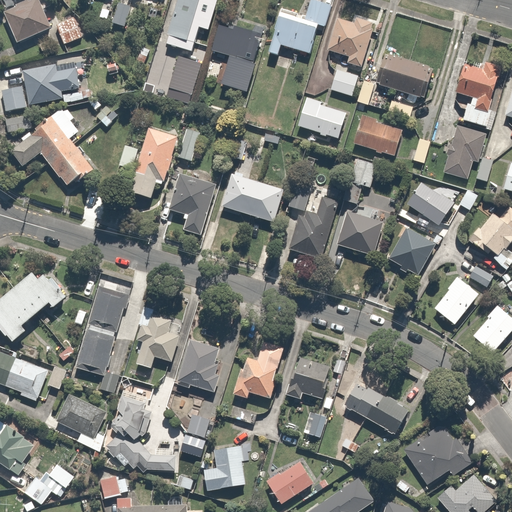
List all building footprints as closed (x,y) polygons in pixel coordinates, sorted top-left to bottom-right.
[(52,28),(39,0),(28,0),(1,13),(15,44),(52,28)] [(201,0),(177,0),(169,33),(191,39),(201,0)] [(319,0),(310,0),(305,19),(281,12),(268,54),(278,56),(281,45),(309,53),(318,23),(326,25),(332,3),(319,0)] [(131,8),(119,2),(110,22),(122,27),(131,8)] [(84,40),(73,15),(55,23),(66,48),(84,40)] [(356,23),(336,17),(326,50),(349,57),(347,65),(361,69),(375,23),(357,18),(356,23)] [(222,18),(211,50),(253,64),(264,31),(222,18)] [(172,52),(157,46),(148,71),(163,77),(172,52)] [(432,70),(385,55),(376,85),(423,99),(432,70)] [(472,98),(469,106),(465,120),(490,128),(494,114),(490,113),(504,68),(487,63),(485,69),(465,63),(455,93),(472,98)] [(79,71),(60,73),(59,67),(25,71),(29,105),(62,102),(61,91),(80,89),(79,71)] [(361,77),(338,69),(330,91),(353,99),(361,77)] [(26,107),(23,86),(1,89),(4,110),(26,107)] [(233,104),(211,98),(207,110),(229,116),(233,104)] [(348,114),(306,99),(297,126),(339,140),(348,114)] [(76,118),(65,104),(34,127),(37,131),(10,151),(22,166),(40,153),(67,189),(93,169),(70,138),(79,131),(72,121),(76,118)] [(114,122),(105,112),(98,119),(107,129),(114,122)] [(28,114),(5,116),(6,136),(30,134),(28,114)] [(403,133),(361,118),(352,142),(394,158),(403,133)] [(465,179),(472,160),(477,162),(487,134),(482,133),(459,125),(443,171),(465,179)] [(203,131),(189,126),(180,155),(194,159),(203,131)] [(158,181),(165,183),(180,138),(148,128),(128,191),(152,199),(158,181)] [(432,141),(421,137),(413,160),(424,164),(432,141)] [(142,143),(128,138),(117,164),(131,170),(142,143)] [(497,159),(482,154),(475,177),(490,181),(497,159)] [(377,164),(358,159),(351,184),(370,189),(377,164)] [(511,162),(510,162),(503,190),(511,192),(511,162)] [(179,170),(166,210),(186,216),(183,228),(204,235),(221,183),(179,170)] [(284,190),(233,175),(223,208),(275,223),(284,190)] [(313,183),(296,177),(287,205),(304,211),(313,183)] [(407,206),(424,217),(419,224),(426,228),(430,222),(439,227),(455,203),(424,182),(407,206)] [(361,189),(346,184),(341,199),(356,204),(361,189)] [(478,192),(467,186),(458,203),(469,209),(478,192)] [(340,205),(321,200),(317,212),(307,209),(304,216),(297,214),(288,246),(325,257),(340,205)] [(468,240),(481,252),(487,246),(496,254),(490,260),(503,272),(511,261),(511,207),(510,205),(507,208),(502,204),(468,240)] [(391,225),(350,210),(338,245),(378,259),(391,225)] [(419,276),(435,244),(403,228),(387,261),(419,276)] [(497,276),(477,263),(466,280),(486,292),(497,276)] [(51,304),(55,309),(61,305),(59,303),(65,298),(45,273),(39,278),(34,272),(0,299),(0,310),(1,311),(0,311),(0,327),(12,342),(20,335),(21,337),(32,328),(28,323),(51,304)] [(481,292),(458,274),(433,308),(457,325),(481,292)] [(89,322),(118,332),(129,298),(100,288),(89,322)] [(511,332),(511,316),(499,305),(473,336),(494,354),(511,332)] [(137,340),(142,342),(139,351),(136,364),(153,369),(156,358),(173,363),(184,323),(155,315),(156,309),(145,306),(139,325),(141,326),(137,340)] [(91,313),(80,308),(72,324),(83,329),(91,313)] [(115,337),(87,328),(76,364),(103,373),(115,337)] [(193,385),(213,391),(225,348),(190,338),(177,384),(192,388),(193,385)] [(248,398),(250,393),(271,399),(285,349),(264,343),(259,360),(244,356),(234,394),(248,398)] [(0,384),(20,392),(19,394),(38,401),(40,394),(49,367),(0,349),(0,384)] [(330,365),(298,358),(290,393),(322,400),(330,365)] [(70,370),(58,364),(48,384),(61,390),(70,370)] [(121,377),(105,373),(100,392),(117,396),(121,377)] [(410,413),(357,385),(345,407),(398,435),(410,413)] [(105,436),(96,432),(106,410),(71,393),(58,421),(81,432),(77,442),(98,451),(105,436)] [(151,413),(128,402),(107,444),(106,445),(138,476),(142,471),(170,473),(171,456),(154,455),(138,440),(151,413)] [(325,415),(314,412),(309,435),(320,437),(325,415)] [(212,420),(191,415),(187,432),(208,437),(212,420)] [(446,423),(428,434),(430,437),(420,444),(418,440),(401,452),(423,486),(468,457),(446,423)] [(29,465),(17,457),(28,441),(2,425),(0,428),(0,465),(8,471),(20,479),(29,465)] [(359,443),(346,438),(342,447),(355,453),(359,443)] [(241,443),(215,446),(218,466),(205,468),(208,489),(247,483),(241,443)] [(299,461),(267,478),(281,505),(314,488),(299,461)] [(74,476),(58,463),(47,477),(64,490),(74,476)] [(128,479),(120,480),(119,472),(99,475),(102,499),(122,496),(121,492),(129,491),(128,479)] [(475,508),(477,511),(484,511),(497,500),(473,473),(455,489),(451,484),(435,497),(448,511),(471,511),(475,508)] [(195,480),(185,476),(181,486),(191,490),(195,480)] [(357,511),(378,496),(364,476),(310,511),(357,511)] [(192,511),(193,505),(132,506),(132,499),(116,499),(117,506),(116,511),(192,511)] [(388,501),(386,511),(420,511),(422,506),(388,501)]
